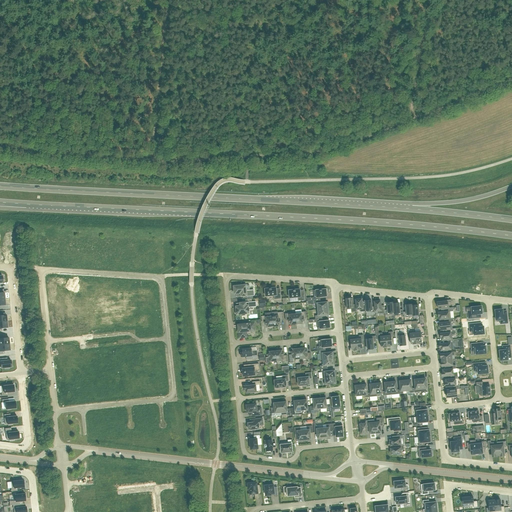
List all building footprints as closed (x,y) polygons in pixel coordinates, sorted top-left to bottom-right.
[(238,286),(234,287),(235,294),(241,293),(242,297),(247,296),(247,299),(253,298),(253,296),(254,296),(254,290),(246,291),(246,286),(243,286),(243,285),(238,285),(238,286)] [(266,289),(265,289),(266,296),(274,296),(274,300),(281,299),(281,293),(277,293),(276,288),(270,288),(270,287),(266,288),(266,289)] [(290,290),(289,291),(290,298),(298,297),(298,301),(305,300),(305,295),(301,295),(300,289),(294,290),(293,289),(290,290)] [(314,297),(313,297),(313,301),(317,300),(320,300),(320,297),(327,296),(326,293),(327,293),(327,289),(321,290),(321,289),(317,289),(317,290),(314,291),(314,297)] [(347,304),(346,304),(346,308),(347,307),(347,310),(351,309),(351,312),(357,312),(357,310),(356,305),(353,305),(352,298),(352,297),(348,298),(349,299),(346,299),(347,304)] [(362,299),(356,300),(356,305),(357,310),(360,309),(361,312),(366,312),(366,306),(362,306),(362,299)] [(317,300),(313,301),(314,304),(316,304),(317,310),(328,309),(328,306),(329,306),(328,302),(321,303),(320,300),(317,300)] [(371,300),(365,301),(366,306),(366,312),(372,311),(373,313),(375,312),(375,307),(372,307),(371,300)] [(377,302),(374,302),(375,307),(375,312),(379,311),(379,314),(385,314),(385,310),(384,308),(381,308),(381,301),(380,301),(380,300),(377,301),(377,302)] [(442,302),(437,302),(437,307),(438,307),(439,309),(445,309),(449,308),(449,303),(452,302),(451,300),(442,301),(442,302)] [(237,310),(236,310),(236,315),(241,314),(241,316),(246,316),(246,314),(249,313),(248,307),(256,306),(256,302),(242,303),(240,303),(240,306),(236,307),(237,310)] [(388,310),(385,310),(385,314),(385,316),(394,315),(393,304),(393,302),(387,303),(388,310)] [(393,304),(394,315),(394,316),(404,315),(403,312),(403,309),(400,310),(399,303),(393,304)] [(407,312),(403,312),(404,315),(404,318),(413,317),(413,316),(412,306),(412,304),(406,305),(407,312)] [(470,312),(468,313),(469,319),(475,318),(481,317),(480,314),(482,314),(482,313),(483,313),(483,309),(482,309),(482,306),(470,308),(470,312)] [(445,312),(438,313),(439,317),(440,320),(446,319),(451,318),(450,312),(453,311),(453,308),(449,308),(445,309),(445,312)] [(317,316),(315,316),(315,319),(322,318),(322,315),(330,315),(329,311),(328,311),(328,309),(317,310),(317,316)] [(503,309),(495,310),(496,322),(500,322),(501,324),(502,324),(508,323),(507,317),(506,311),(503,312),(503,309)] [(266,316),(261,316),(262,323),(265,322),(265,325),(267,325),(267,327),(269,327),(273,326),(272,317),(272,312),(272,313),(266,314),(266,316)] [(278,312),(272,312),(272,317),(273,326),(278,326),(279,326),(279,324),(281,323),(280,321),(283,320),(283,312),(278,312)] [(302,314),(296,314),(297,324),(301,324),(303,323),(303,321),(304,321),(304,318),(307,318),(306,312),(302,312),(302,314)] [(290,313),(285,314),(286,320),(288,320),(289,323),(290,322),(291,325),(292,325),(297,324),(296,314),(290,315),(290,313)] [(322,318),(315,319),(316,322),(317,322),(318,329),(321,329),(321,330),(325,329),(325,328),(331,328),(331,324),(330,324),(329,321),(323,321),(322,318)] [(447,322),(439,323),(440,328),(441,327),(441,330),(447,329),(452,329),(451,322),(453,322),(453,318),(451,318),(446,319),(447,322)] [(240,325),(238,325),(238,328),(239,338),(246,337),(247,337),(246,331),(254,331),(255,331),(254,323),(250,324),(250,321),(250,320),(239,321),(239,322),(240,325)] [(476,324),(469,325),(470,331),(472,330),(473,335),(484,334),(484,327),(482,327),(481,323),(476,324)] [(448,333),(440,334),(441,338),(442,338),(442,341),(447,340),(453,339),(452,335),(456,335),(455,329),(452,329),(447,329),(448,333)] [(398,331),(395,331),(396,340),(399,339),(400,346),(406,345),(405,333),(399,334),(398,331)] [(412,331),(408,331),(408,336),(410,335),(411,344),(413,344),(413,345),(417,344),(415,333),(412,334),(412,331)] [(382,333),(375,333),(376,339),(380,339),(381,347),(383,347),(384,348),(387,347),(386,335),(383,335),(382,333)] [(373,336),(366,337),(368,349),(374,349),(373,342),(376,342),(376,336),(373,336)] [(319,346),(317,347),(318,351),(319,351),(322,350),(326,350),(325,349),(325,347),(332,346),(332,343),(333,343),(332,339),(326,340),(326,339),(322,339),(322,340),(319,341),(319,346)] [(447,344),(439,344),(440,348),(441,348),(441,351),(448,350),(453,349),(455,349),(454,343),(453,343),(453,339),(447,340),(447,344)] [(478,344),(471,344),(472,350),(474,350),(475,355),(486,354),(486,351),(487,351),(487,347),(486,347),(486,346),(484,346),(483,343),(478,344)] [(503,349),(499,349),(500,361),(508,360),(508,358),(511,358),(511,352),(510,346),(504,346),(503,346),(503,349)] [(243,353),(241,353),(241,357),(247,357),(247,360),(257,359),(257,351),(256,347),(251,348),(251,349),(242,350),(243,353)] [(304,348),(299,349),(300,359),(306,358),(306,360),(311,359),(310,353),(308,353),(307,350),(306,351),(305,348),(304,348)] [(292,355),(289,355),(290,363),(295,362),(295,359),(300,359),(299,349),(295,349),(293,350),(293,352),(292,352),(292,355)] [(448,353),(440,354),(441,358),(442,358),(442,360),(452,359),(452,356),(455,355),(454,353),(456,353),(456,349),(453,349),(448,350),(448,353)] [(322,350),(319,351),(319,354),(320,354),(321,360),(322,360),(333,359),(333,356),(334,356),(334,352),(326,353),(326,350),(322,350)] [(269,357),(266,357),(266,364),(271,363),(271,362),(277,361),(276,351),(271,352),(270,352),(270,354),(268,354),(269,357)] [(280,351),(276,351),(277,361),(283,360),(283,362),(288,361),(287,355),(284,355),(284,353),(282,353),(282,351),(280,351)] [(323,366),(320,366),(321,369),(327,368),(327,365),(335,365),(334,361),(333,359),(322,360),(323,366)] [(442,363),(441,363),(442,367),(450,366),(450,369),(453,369),(456,369),(456,365),(453,365),(452,359),(442,360),(442,363)] [(0,361),(0,368),(5,368),(5,369),(9,369),(9,367),(12,367),(11,361),(0,361)] [(480,363),(473,364),(474,370),(474,371),(478,371),(478,374),(488,373),(488,366),(486,366),(485,363),(480,363)] [(250,368),(243,369),(243,376),(255,375),(255,371),(259,371),(259,364),(250,365),(250,368)] [(321,373),(319,373),(319,379),(323,378),(325,378),(335,377),(335,374),(336,374),(335,371),(328,371),(327,368),(321,369),(321,373)] [(443,373),(442,373),(443,377),(451,376),(451,379),(457,379),(458,379),(457,373),(453,373),(453,369),(450,369),(443,370),(443,373)] [(306,377),(298,378),(299,386),(300,385),(300,386),(303,386),(303,385),(310,384),(309,379),(312,379),(312,373),(306,373),(306,377)] [(283,380),(275,381),(275,388),(276,388),(276,389),(280,388),(286,387),(286,381),(289,381),(288,375),(282,376),(283,380)] [(409,379),(405,380),(406,391),(410,390),(410,393),(414,393),(414,388),(412,389),(411,380),(409,380),(409,379)] [(446,383),(445,383),(446,387),(453,386),(453,390),(456,389),(459,389),(459,385),(458,385),(457,379),(451,379),(446,380),(446,383)] [(253,385),(244,386),(245,390),(246,390),(246,393),(250,393),(250,394),(254,393),(253,392),(257,392),(257,391),(256,385),(259,385),(260,385),(260,381),(252,382),(253,385)] [(394,381),(390,381),(392,395),(399,394),(399,390),(397,390),(396,382),(394,382),(394,381)] [(379,382),(376,383),(377,396),(381,396),(381,399),(385,399),(384,396),(384,391),(382,392),(381,383),(379,383),(379,382)] [(482,382),(476,383),(476,386),(479,386),(480,394),(480,396),(481,396),(485,396),(485,397),(489,396),(489,395),(491,395),(490,391),(490,389),(490,385),(483,385),(482,382)] [(2,393),(1,393),(1,396),(8,396),(7,393),(14,392),(14,385),(8,385),(8,384),(5,385),(5,386),(1,386),(2,393)] [(364,384),(361,384),(362,395),(365,395),(365,398),(370,397),(369,393),(367,393),(366,385),(364,385),(364,384)] [(447,393),(446,393),(447,397),(452,397),(452,398),(460,397),(460,394),(457,395),(456,389),(453,390),(447,390),(447,393)] [(333,404),(330,404),(331,411),(334,411),(334,409),(340,409),(340,405),(341,405),(341,402),(340,402),(339,396),(335,396),(336,397),(332,397),(333,404)] [(322,398),(320,399),(321,409),(327,408),(327,412),(331,411),(330,404),(327,405),(326,397),(322,397),(322,398)] [(314,406),(311,406),(311,413),(318,413),(317,409),(321,409),(320,399),(317,399),(317,398),(313,398),(314,406)] [(8,399),(2,400),(2,403),(5,402),(6,409),(7,409),(7,410),(11,410),(10,409),(16,408),(15,401),(8,402),(8,399)] [(303,400),(300,401),(302,411),(307,410),(308,414),(311,413),(311,406),(307,407),(307,399),(303,399),(303,400)] [(295,408),(292,408),(292,415),(298,415),(298,411),(302,411),(300,401),(298,401),(298,400),(294,400),(295,408)] [(283,402),(280,403),(281,415),(287,414),(287,416),(291,415),(290,408),(287,409),(286,401),(283,401),(283,402)] [(275,410),(271,410),(272,417),(276,417),(276,415),(281,415),(280,403),(278,403),(277,402),(274,402),(275,410)] [(247,408),(246,409),(246,411),(247,412),(247,413),(250,412),(250,416),(255,415),(262,415),(261,409),(257,409),(257,404),(253,405),(252,404),(250,404),(249,405),(246,405),(247,408)] [(421,407),(415,408),(415,412),(416,411),(416,417),(428,416),(427,414),(428,414),(428,410),(427,410),(421,411),(421,407)] [(494,414),(491,414),(491,417),(492,425),(498,424),(497,420),(501,419),(502,419),(502,416),(501,416),(500,409),(497,409),(497,408),(494,409),(493,409),(494,414)] [(472,412),(468,412),(469,420),(473,419),(473,422),(479,421),(479,422),(483,422),(482,416),(479,416),(479,411),(474,412),(474,411),(472,412)] [(449,416),(448,416),(449,420),(450,420),(450,422),(454,421),(454,425),(464,424),(463,418),(460,418),(460,413),(449,414),(449,416)] [(10,414),(4,415),(5,424),(9,424),(9,425),(12,425),(12,424),(18,423),(17,416),(11,417),(10,414)] [(416,423),(414,423),(415,426),(423,426),(422,422),(428,422),(428,421),(429,421),(429,417),(428,418),(428,416),(416,417),(416,423)] [(400,417),(386,418),(387,426),(390,426),(391,431),(394,430),(394,431),(401,430),(400,417)] [(380,422),(374,423),(376,433),(377,433),(377,434),(381,433),(380,425),(383,425),(382,418),(379,418),(380,422)] [(248,424),(247,424),(248,427),(249,427),(249,430),(252,430),(252,431),(255,430),(255,429),(260,429),(259,426),(261,426),(261,425),(263,424),(263,419),(255,419),(251,420),(250,420),(251,423),(248,423),(248,424)] [(369,420),(366,421),(366,423),(366,427),(369,426),(370,434),(376,433),(374,423),(369,423),(369,420)] [(335,423),(332,424),(333,431),(336,430),(336,437),(340,437),(343,437),(343,431),(344,431),(343,427),(342,427),(342,424),(335,425),(335,423)] [(327,428),(323,428),(324,438),(327,438),(327,439),(330,439),(330,431),(333,431),(332,424),(326,424),(327,428)] [(317,425),(313,426),(314,432),(317,432),(318,440),(322,439),(321,439),(324,438),(323,428),(317,429),(317,425)] [(307,430),(304,430),(305,440),(307,440),(307,441),(311,441),(310,433),(313,433),(312,426),(307,426),(307,430)] [(300,427),(294,428),(295,434),(298,434),(298,442),(302,441),(305,440),(304,430),(300,431),(300,427)] [(11,428),(5,429),(5,433),(6,433),(7,440),(10,440),(11,441),(14,440),(14,439),(19,439),(18,432),(12,432),(11,428)] [(423,428),(417,428),(418,437),(430,436),(429,434),(430,434),(430,430),(429,431),(429,430),(423,431),(423,428)] [(254,439),(250,439),(251,449),(258,449),(257,439),(260,439),(260,435),(254,436),(254,439)] [(397,439),(389,440),(389,443),(390,443),(390,446),(398,445),(402,444),(401,439),(403,438),(403,435),(397,436),(397,439)] [(430,436),(418,437),(419,446),(425,446),(424,443),(430,442),(430,441),(431,441),(431,438),(430,438),(430,436)] [(454,440),(451,441),(452,452),(459,452),(459,449),(462,449),(462,444),(461,437),(455,438),(454,438),(454,440)] [(265,444),(264,444),(265,448),(266,448),(266,451),(267,451),(267,452),(271,452),(270,451),(271,451),(273,450),(273,447),(276,447),(275,441),(272,442),(272,440),(265,441),(265,444)] [(288,444),(281,445),(281,453),(292,452),(291,440),(288,440),(288,444)] [(485,441),(476,442),(476,443),(477,454),(479,454),(479,455),(483,454),(482,453),(483,453),(482,447),(485,447),(485,441)] [(491,441),(488,441),(489,449),(492,449),(492,457),(496,457),(496,456),(498,455),(497,445),(494,446),(493,443),(491,443),(491,441)] [(506,441),(497,442),(497,445),(498,455),(501,455),(501,456),(504,456),(503,448),(506,447),(506,441)] [(470,443),(467,443),(467,449),(470,449),(471,454),(472,454),(472,455),(475,455),(475,454),(477,454),(476,443),(470,443)] [(398,448),(391,449),(391,455),(397,454),(397,455),(401,455),(401,454),(402,454),(401,450),(404,450),(404,444),(402,444),(398,445),(398,448)] [(424,448),(418,448),(419,458),(432,457),(432,454),(433,454),(432,451),(431,451),(431,450),(424,451),(424,448)] [(12,489),(11,489),(11,492),(17,491),(17,488),(24,487),(24,484),(25,484),(24,481),(23,481),(23,480),(11,482),(12,489)] [(405,480),(394,482),(395,488),(402,488),(403,491),(409,490),(408,485),(406,485),(405,480)] [(248,485),(247,485),(248,488),(249,488),(249,489),(250,489),(251,494),(255,493),(255,499),(259,499),(258,494),(261,494),(260,485),(257,485),(257,483),(252,483),(252,482),(249,483),(248,484),(248,485)] [(435,483),(421,485),(422,495),(428,494),(428,491),(435,490),(435,489),(436,489),(435,485),(435,483)] [(269,484),(264,485),(264,491),(265,491),(266,496),(271,495),(271,494),(275,494),(274,491),(277,491),(277,487),(274,487),(274,485),(269,485),(269,484)] [(288,487),(284,487),(285,493),(288,492),(288,496),(295,495),(295,496),(298,496),(298,497),(302,497),(301,488),(298,488),(297,487),(288,488),(288,487)] [(396,499),(395,499),(396,502),(396,504),(410,503),(409,493),(403,493),(403,497),(396,497),(396,499)] [(14,501),(9,501),(10,506),(13,505),(17,505),(17,502),(25,501),(25,498),(26,498),(26,494),(25,494),(14,495),(14,501)] [(473,496),(462,498),(463,504),(473,503),(474,507),(478,507),(477,501),(474,501),(473,496)] [(500,499),(494,500),(495,511),(504,511),(504,506),(501,507),(500,499)] [(429,500),(423,501),(423,504),(424,503),(425,509),(424,509),(424,510),(437,508),(437,507),(438,507),(437,504),(437,502),(429,503),(429,500)] [(489,508),(486,508),(486,511),(495,511),(494,500),(488,501),(489,508)]
